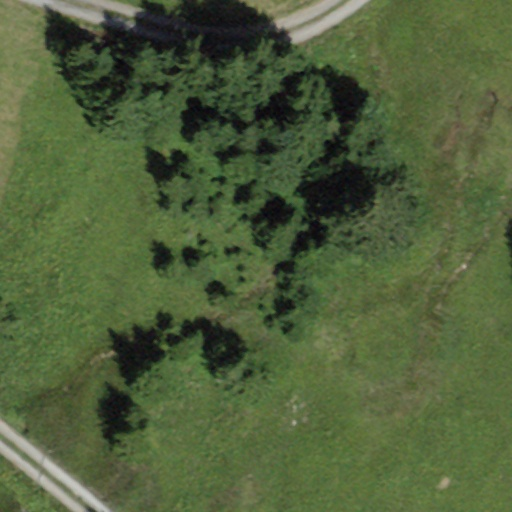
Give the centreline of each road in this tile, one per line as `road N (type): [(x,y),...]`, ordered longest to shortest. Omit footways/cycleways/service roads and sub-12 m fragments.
road 1 (track): [(64,0),(246,52),(308,36),(356,0)]
road 2 (track): [(106,511),(0,436)]
